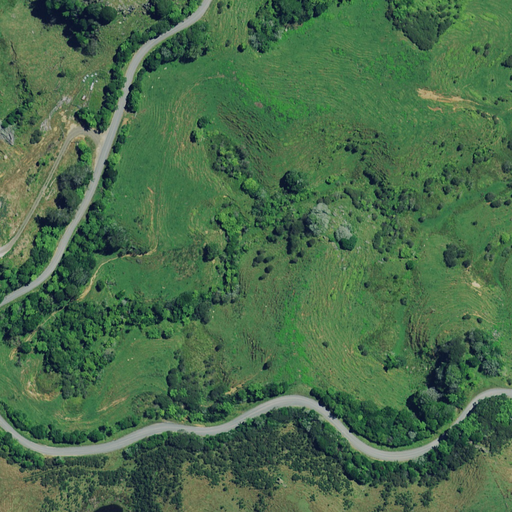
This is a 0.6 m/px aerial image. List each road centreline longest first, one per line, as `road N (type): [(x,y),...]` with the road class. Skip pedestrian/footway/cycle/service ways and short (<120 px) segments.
road 1 (unclassified): [(0,414),(31,440),(74,448),(146,424),(211,424),(271,393),(310,390),(363,429),(416,442),(476,397),(511,391)]
road 2 (unclassified): [(209,0),(200,24),(152,42),(128,68),(88,194),(34,277),(0,298)]
road 3 (track): [(105,138),(65,118),(24,152),(0,195)]
